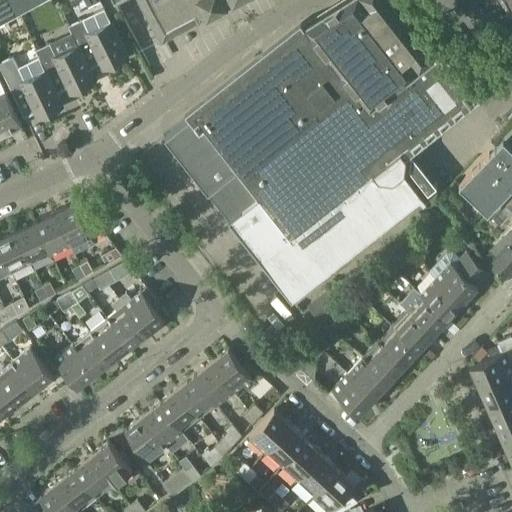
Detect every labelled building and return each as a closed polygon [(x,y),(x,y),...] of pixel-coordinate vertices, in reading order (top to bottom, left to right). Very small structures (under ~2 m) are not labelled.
[(0,24),(20,14),(13,0),(8,0),(0,4),(0,24)] [(13,0),(20,14),(45,0),(13,0)] [(114,0),(115,2),(117,0),(142,0),(163,38),(208,13),(208,15),(209,14),(209,13),(232,0),(234,0),(235,0),(114,0)] [(195,112),(166,135),(209,189),(267,262),(297,239),(294,234),(375,171),(379,176),(393,178),(405,169),(406,154),(402,149),(471,96),(438,53),(435,54),(424,41),(392,0),(344,0),(285,39),(282,41),(193,110),(195,112)] [(511,0),(486,0),(508,26),(511,24),(511,0)] [(104,68),(129,56),(112,20),(111,20),(105,8),(69,24),(78,44),(79,44),(90,67),(101,62),(104,68)] [(57,55),(51,42),(36,49),(39,56),(45,69),(56,92),(57,91),(68,86),(71,92),(96,80),(90,67),(79,44),(78,44),(57,55)] [(13,54),(0,60),(0,63),(25,116),(36,111),(38,116),(63,104),(57,91),(56,92),(45,69),(39,56),(18,66),(13,54)] [(0,93),(0,131),(1,134),(22,124),(6,91),(0,93)] [(489,152),(459,183),(488,211),(511,185),(511,145),(503,137),(489,152)] [(511,193),(493,213),(501,222),(511,210),(511,227),(509,230),(511,233),(511,193)] [(63,206),(56,209),(63,225),(71,243),(75,250),(95,241),(91,233),(102,227),(93,216),(85,220),(75,200),(63,206)] [(71,243),(63,225),(56,209),(36,219),(52,252),(63,246),(71,243)] [(32,261),(52,252),(36,219),(16,228),(32,261)] [(16,228),(0,235),(0,242),(13,270),(32,261),(16,228)] [(405,235),(399,241),(409,250),(414,244),(405,235)] [(402,257),(409,250),(399,241),(393,248),(402,257)] [(0,242),(0,276),(13,270),(0,242)] [(123,254),(116,246),(110,249),(115,258),(123,254)] [(463,301),(466,304),(472,297),(469,294),(478,284),(473,279),(482,270),(464,253),(457,260),(451,253),(444,252),(429,269),(436,275),(463,300),(463,301)] [(88,259),(81,263),(81,264),(87,274),(94,270),(88,259)] [(73,267),(79,278),(87,274),(81,264),(81,263),(73,267)] [(110,268),(103,272),(110,283),(116,279),(110,268)] [(379,271),(373,277),(383,285),(389,279),(379,271)] [(101,287),(110,283),(103,272),(95,276),(101,287)] [(449,315),(463,301),(463,300),(436,275),(422,291),(449,315)] [(377,292),(383,285),(373,277),(367,283),(377,292)] [(43,284),(49,295),(56,291),(50,280),(43,284)] [(41,299),(49,295),(43,284),(35,288),(41,299)] [(147,285),(131,297),(126,290),(120,296),(125,302),(147,331),(169,314),(147,285)] [(332,288),(309,306),(319,319),(342,302),(332,288)] [(72,289),(65,293),(71,304),(78,300),(72,289)] [(434,332),(449,315),(422,291),(407,307),(434,332)] [(57,298),(63,309),(71,304),(65,293),(57,298)] [(11,316),(19,312),(19,313),(30,306),(24,295),(5,305),(11,316)] [(147,331),(125,302),(120,296),(112,302),(116,308),(108,315),(131,344),(147,331)] [(350,302),(344,308),(354,317),(359,311),(350,302)] [(0,308),(0,314),(4,321),(11,316),(5,305),(0,308)] [(392,323),(419,348),(434,332),(407,307),(392,323)] [(348,324),(354,317),(344,308),(338,315),(348,324)] [(23,317),(29,328),(37,324),(31,312),(23,317)] [(108,315),(90,329),(113,358),(131,344),(108,315)] [(404,364),(419,348),(392,323),(377,339),(404,364)] [(330,337),(336,331),(330,326),(324,332),(330,337)] [(0,329),(0,340),(2,343),(9,339),(2,328),(0,329)] [(96,371),(113,358),(90,329),(73,342),(96,371)] [(321,334),(315,340),(325,348),(330,343),(321,334)] [(479,384),(511,369),(511,334),(498,340),(502,350),(470,364),(479,384)] [(363,354),(390,379),(404,364),(377,339),(363,354)] [(318,355),(325,348),(315,340),(309,347),(318,355)] [(78,385),(96,371),(73,342),(55,356),(78,385)] [(13,358),(36,387),(53,373),(30,344),(13,358)] [(229,346),(212,359),(235,388),(252,375),(229,346)] [(290,346),(282,355),(291,363),(299,354),(290,346)] [(473,354),(479,360),(488,351),(482,346),(473,354)] [(363,354),(348,370),(375,395),(390,379),(363,354)] [(0,376),(19,400),(36,387),(13,358),(0,367),(0,376)] [(212,359),(195,373),(217,402),(235,388),(212,359)] [(511,393),(511,369),(479,384),(488,404),(511,393)] [(348,370),(333,387),(360,412),(375,395),(348,370)] [(200,415),(217,402),(195,373),(177,386),(200,415)] [(0,411),(2,413),(19,400),(0,376),(0,411)] [(177,386),(160,400),(183,429),(200,415),(177,386)] [(511,417),(511,393),(488,404),(497,424),(511,417)] [(173,437),(183,429),(160,400),(143,413),(166,442),(172,450),(179,445),(173,437)] [(254,401),(249,407),(258,416),(264,410),(254,401)] [(252,423),(258,416),(249,407),(243,414),(252,423)] [(249,435),(266,450),(291,423),(274,408),(249,435)] [(148,456),(166,442),(143,413),(125,427),(148,456)] [(511,440),(511,417),(497,424),(505,444),(511,440)] [(225,433),(219,440),(229,448),(242,434),(232,421),(225,429),(227,431),(225,433)] [(291,423),(266,450),(282,465),(307,438),(291,423)] [(323,452),(307,438),(282,465),(298,479),(323,452)] [(109,439),(92,453),(114,482),(132,468),(109,439)] [(223,455),(229,448),(219,440),(210,449),(209,447),(201,452),(211,465),(223,455)] [(323,452),(298,479),(314,494),(338,467),(323,452)] [(97,495),(114,482),(92,453),(74,466),(97,495)] [(236,470),(243,476),(251,466),(245,460),(236,470)] [(186,468),(194,479),(201,473),(193,463),(186,468)] [(186,468),(183,465),(162,481),(173,495),(194,479),(186,468)] [(57,480),(63,488),(80,509),(97,495),(74,466),(57,480)] [(251,466),(243,476),(249,481),(257,472),(251,466)] [(348,476),(338,467),(314,494),(330,509),(332,508),(336,511),(337,511),(358,499),(348,490),(362,475),(355,468),(348,476)] [(54,511),(75,511),(80,509),(63,488),(57,480),(40,493),(54,511)] [(268,499),(274,505),(283,496),(276,490),(268,499)] [(289,501),(283,496),(274,505),(280,511),(289,501)] [(138,498),(131,503),(138,511),(141,511),(146,508),(138,498)] [(126,511),(138,511),(131,503),(124,509),(126,511)]
